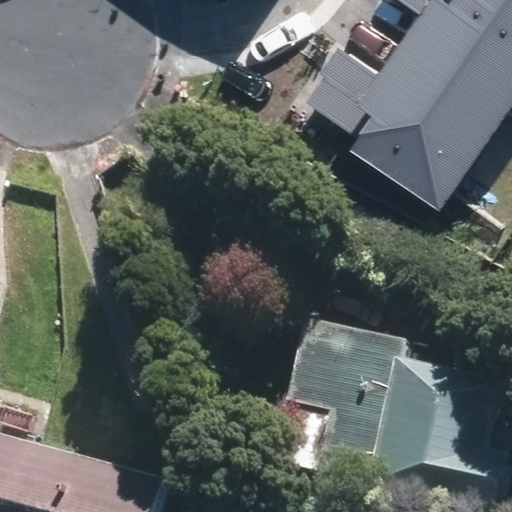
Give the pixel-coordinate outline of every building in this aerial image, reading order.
[(418,217),(511,76),(511,0),(356,0),(393,24),(350,88),(317,66),(278,124),(418,217)] [(0,337),(16,277),(0,272),(0,337)] [(315,315),(285,457),(381,478),(380,484),(511,511),(511,508),(511,448),(504,447),(511,409),(511,375),(418,356),(422,338),(315,315)] [(0,511),(26,511),(47,439),(11,430),(20,397),(0,391),(0,511)] [(47,439),(26,511),(167,511),(178,474),(47,439)]
